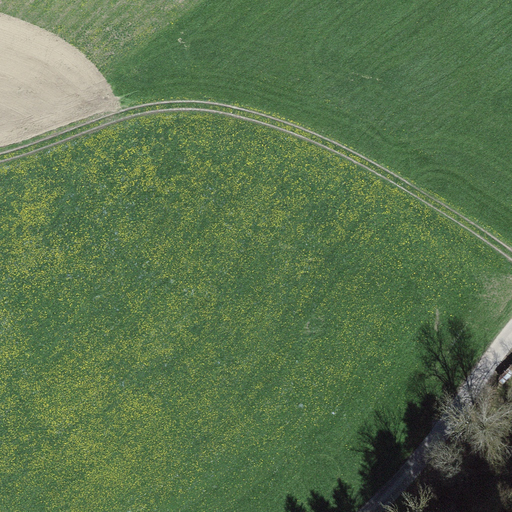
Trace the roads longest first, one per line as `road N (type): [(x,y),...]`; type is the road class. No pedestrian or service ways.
road 1 (track): [(511,257),(360,159),(222,107),(135,111),(0,157)]
road 2 (unclassified): [(370,511),(511,331)]
